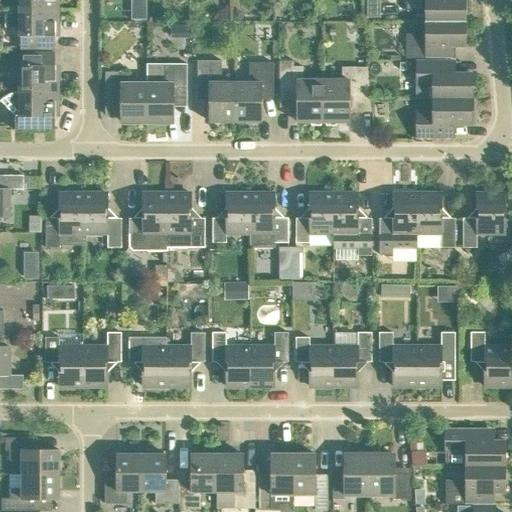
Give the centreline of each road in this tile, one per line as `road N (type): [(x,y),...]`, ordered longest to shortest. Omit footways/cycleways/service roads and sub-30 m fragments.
road 1 (residential): [(91,151),(472,152),(501,130),(492,0)]
road 2 (residential): [(87,412),(511,415)]
road 3 (residential): [(88,0),(91,151)]
